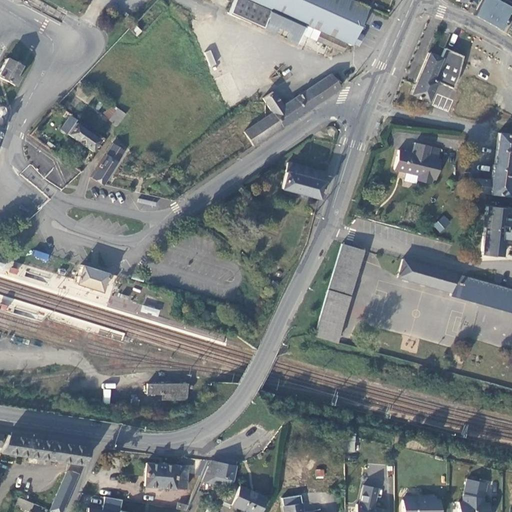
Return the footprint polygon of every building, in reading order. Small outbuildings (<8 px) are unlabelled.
[(499,29),(511,7),(498,0),(480,0),(473,15),(499,29)] [(462,55),(444,48),(440,57),(427,53),(409,93),(427,101),(436,81),(452,87),(457,75),(462,55)] [(204,52),(211,66),(217,64),(211,50),(204,52)] [(21,65),(7,58),(0,69),(0,77),(14,85),(19,76),(15,74),(21,65)] [(316,102),(339,87),(330,74),(307,89),(316,102)] [(316,102),(307,89),(282,105),(272,91),(262,98),(271,112),(272,112),(281,126),(316,102)] [(117,107),(111,103),(103,114),(109,118),(117,107)] [(108,119),(116,126),(125,113),(117,107),(109,118),(108,119)] [(253,145),(281,126),(272,112),(271,112),(243,131),(253,145)] [(60,129),(91,151),(98,139),(74,122),(76,119),(70,115),(60,129)] [(508,196),(509,191),(511,163),(511,133),(498,132),(494,163),(492,163),(490,179),(475,178),(473,191),(508,196)] [(47,141),(44,145),(54,152),(57,148),(47,141)] [(90,177),(102,184),(123,151),(112,142),(90,177)] [(411,153),(398,149),(392,169),(405,172),(417,175),(415,180),(430,184),(431,179),(435,180),(440,160),(437,159),(438,154),(428,151),(430,146),(414,142),(411,153)] [(325,174),(288,163),(279,189),(317,199),(325,174)] [(415,183),(415,180),(417,175),(405,172),(403,180),(415,183)] [(486,206),(485,214),(485,215),(486,215),(485,226),(483,226),(483,227),(480,254),(491,256),(492,249),(502,250),(503,245),(511,245),(511,218),(506,218),(507,208),(486,206)] [(440,233),(450,222),(443,215),(432,226),(440,233)] [(334,341),(363,250),(341,243),(313,336),(334,341)] [(34,251),(33,257),(48,259),(49,253),(34,251)] [(450,295),(456,297),(456,274),(402,259),(397,276),(450,292),(450,295)] [(107,272),(81,264),(75,284),(101,292),(107,272)] [(511,312),(511,289),(456,274),(456,297),(511,312)] [(156,308),(159,298),(146,294),(143,305),(156,308)] [(147,394),(162,395),(188,394),(188,383),(147,383),(147,394)] [(0,447),(0,453),(82,464),(90,446),(7,434),(0,447)] [(211,474),(213,462),(208,461),(205,474),(211,474)] [(233,479),(235,466),(213,462),(211,474),(209,484),(228,487),(233,479)] [(187,466),(145,464),(143,486),(186,489),(187,466)] [(49,510),(52,511),(59,511),(77,474),(73,471),(71,474),(67,471),(49,510)] [(209,484),(211,474),(205,474),(202,482),(209,484)] [(462,502),(457,502),(457,511),(487,511),(487,502),(482,502),(482,498),(484,482),(465,478),(462,496),(461,496),(462,502)] [(228,487),(223,501),(230,505),(239,486),(233,479),(228,487)] [(353,511),(384,511),(386,507),(373,505),(376,485),(362,483),(358,503),(356,502),(353,511)] [(258,511),(264,498),(239,486),(230,505),(244,511),(243,511),(258,511)] [(30,511),(29,511),(33,504),(18,496),(14,505),(27,511),(26,511),(30,511)] [(101,509),(113,511),(118,511),(121,499),(104,496),(101,509)] [(424,499),(401,500),(401,511),(438,511),(438,498),(435,498),(435,496),(424,496),(424,499)]
